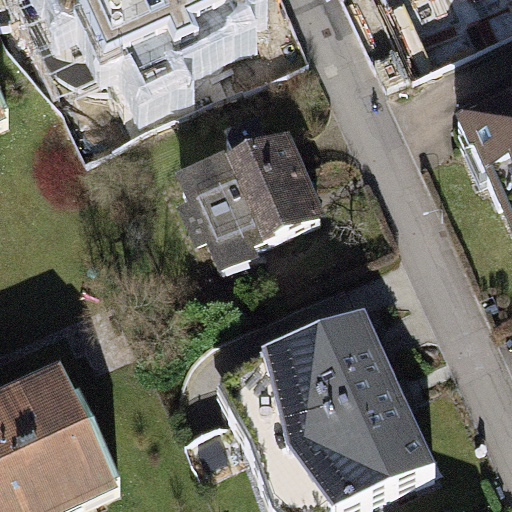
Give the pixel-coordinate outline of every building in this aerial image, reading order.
[(51,0),(68,36),(83,30),(109,84),(127,76),(145,115),(187,96),(176,71),(252,38),(244,20),(260,13),(254,0),(51,0)] [(0,133),(15,126),(0,96),(0,133)] [(511,110),(453,136),(463,158),(476,160),(487,187),(481,190),(493,217),(500,214),(511,241),(511,96),(507,99),(511,110)] [(214,177),(176,194),(188,222),(175,227),(193,268),(204,263),(217,291),(257,274),(248,254),(316,225),(282,148),(263,156),(255,139),(225,152),(233,169),(214,177)] [(360,326),(257,372),(225,427),(263,511),(298,511),(312,506),(316,511),(361,511),(430,482),(360,326)] [(60,391),(0,418),(0,511),(81,511),(114,497),(69,400),(65,401),(60,391)]
